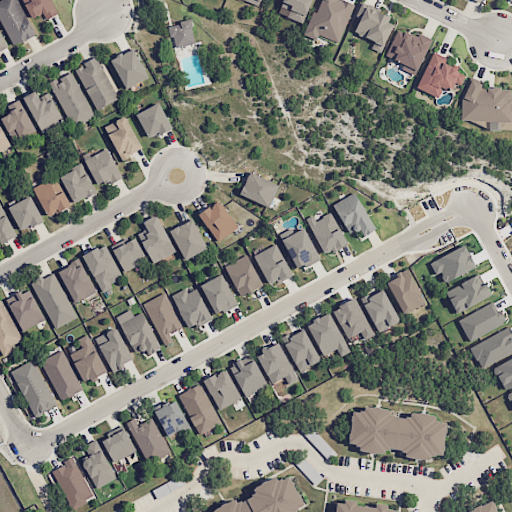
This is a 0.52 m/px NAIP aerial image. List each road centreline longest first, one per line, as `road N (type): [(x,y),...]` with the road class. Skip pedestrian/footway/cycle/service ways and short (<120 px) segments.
road 1 (residential): [(31,448),(474,203)]
road 2 (residential): [(161,186),(0,273)]
road 3 (residential): [(105,13),(73,44),(0,83)]
